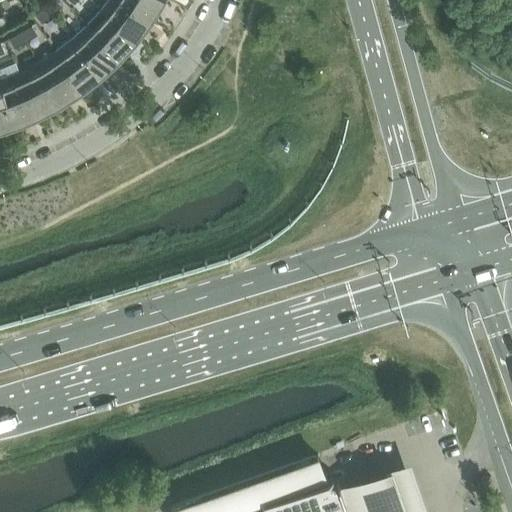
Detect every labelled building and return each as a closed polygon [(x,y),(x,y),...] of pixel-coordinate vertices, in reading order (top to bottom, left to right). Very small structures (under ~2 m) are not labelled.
[(62,5),(58,0),(50,0),(45,5),(52,13),(62,5)] [(141,30),(147,22),(150,18),(125,0),(106,0),(101,8),(135,37),(141,30)] [(156,10),(161,2),(161,0),(125,0),(150,18),(156,10)] [(45,5),(35,13),(42,22),(52,13),(45,5)] [(125,48),(132,42),(135,37),(101,8),(88,22),(87,23),(119,55),(125,48)] [(106,67),(114,59),(119,55),(87,23),(72,37),(101,72),(106,67)] [(38,34),(32,24),(21,31),(27,40),(38,34)] [(21,31),(9,37),(15,47),(27,40),(21,31)] [(89,81),(96,75),(101,72),(72,37),(55,49),(81,86),(89,81)] [(148,47),(144,52),(152,59),(156,54),(148,47)] [(69,95),(76,90),(81,86),(55,49),(38,60),(60,100),(69,95)] [(47,107),(55,103),(60,100),(38,60),(20,70),(39,111),(47,107)] [(25,117),(33,113),(39,111),(20,70),(1,78),(16,120),(25,117)] [(0,125),(2,125),(10,122),(16,120),(1,78),(0,78),(0,125)] [(173,511),(231,511),(264,500),(268,511),(348,511),(339,485),(341,484),(340,481),(338,477),(337,477),(335,476),(334,475),(326,478),(322,466),(318,454),(171,506),(173,511)] [(431,511),(414,457),(340,481),(341,484),(339,485),(348,511),(431,511)]
